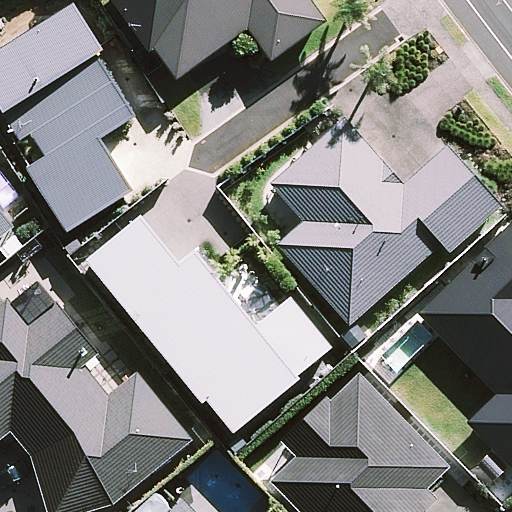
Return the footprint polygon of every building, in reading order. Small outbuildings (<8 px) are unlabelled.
[(127,0),(176,69),(251,16),(274,50),(327,13),(317,0),(127,0)] [(74,7),(0,52),(0,107),(21,142),(32,136),(44,156),(28,167),(65,232),(134,192),(100,142),(137,118),(98,58),(105,54),(74,7)] [(301,223),(277,243),(348,323),(442,240),(452,251),(504,205),(449,143),(405,182),(347,116),(268,186),(301,223)] [(0,240),(0,230),(17,217),(0,195),(0,243),(2,242),(0,240)] [(182,246),(146,203),(91,249),(235,422),(338,337),(294,283),(261,310),(198,233),(182,246)] [(511,224),(497,240),(424,314),(501,389),(469,421),(511,462),(511,224)] [(31,457),(47,511),(86,511),(113,505),(192,442),(136,374),(110,398),(85,364),(101,354),(57,304),(32,328),(8,300),(0,306),(0,441),(11,433),(31,457)] [(296,456),(273,483),(300,511),(427,511),(439,500),(428,488),(451,468),(358,375),(331,402),(326,397),(280,442),(296,456)] [(206,511),(189,493),(169,511),(206,511)]
